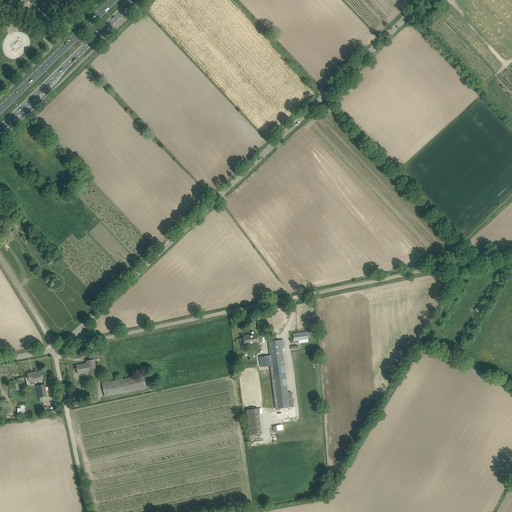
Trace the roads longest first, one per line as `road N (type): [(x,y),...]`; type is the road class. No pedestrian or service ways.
road 1 (unclassified): [(67,342),(423,0)]
road 2 (track): [(259,306),(479,258)]
road 3 (track): [(323,95),(465,243)]
road 4 (unclassified): [(67,342),(259,306)]
road 5 (primary): [(0,128),(133,0)]
road 6 (unclassified): [(89,511),(55,351)]
road 7 (primary): [(112,0),(0,110)]
road 8 (track): [(323,95),(230,0)]
